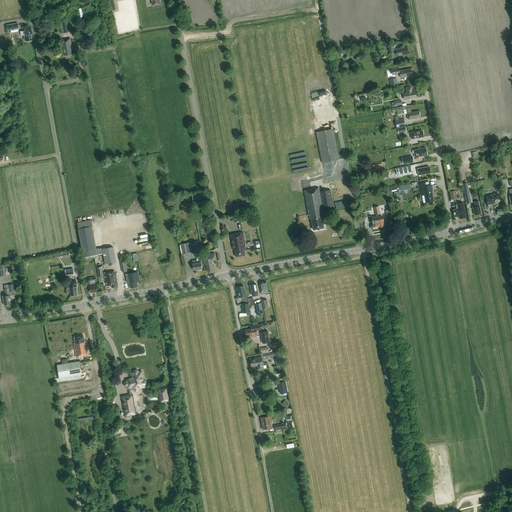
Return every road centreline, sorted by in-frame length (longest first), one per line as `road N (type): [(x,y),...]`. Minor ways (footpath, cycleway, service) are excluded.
road 1 (unclassified): [(85,305),(29,0)]
road 2 (unclassified): [(226,275),(174,0)]
road 3 (track): [(361,250),(410,511)]
road 4 (tertiary): [(226,275),(452,231)]
road 5 (track): [(164,289),(205,511)]
road 6 (unclassified): [(452,231),(414,30)]
road 7 (track): [(115,385),(61,402),(80,511)]
road 8 (tertiary): [(85,305),(226,275)]
